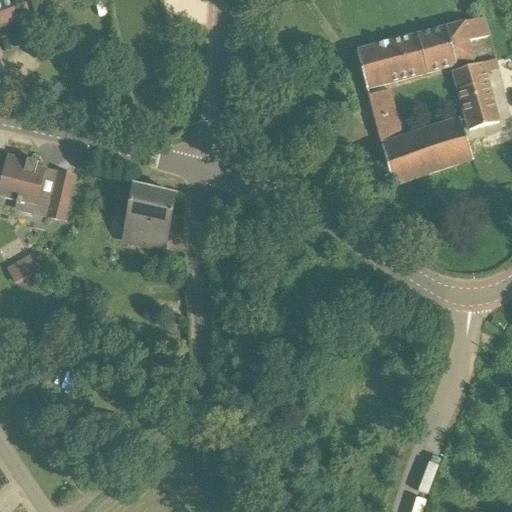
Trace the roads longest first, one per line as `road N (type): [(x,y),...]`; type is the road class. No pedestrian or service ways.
road 1 (tertiary): [(468,300),(442,294),(314,215),(199,170)]
road 2 (unclassified): [(402,511),(459,369),(468,300)]
road 3 (tertiary): [(199,170),(0,121)]
road 4 (unclassified): [(199,170),(219,0)]
